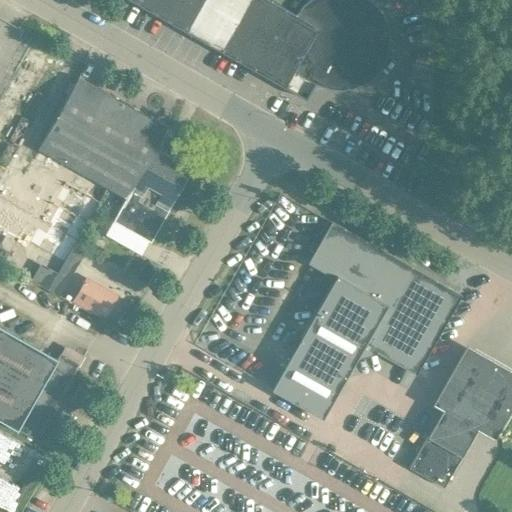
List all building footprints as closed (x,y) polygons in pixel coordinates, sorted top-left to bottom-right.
[(130,0),(185,30),(202,0),(130,0)] [(307,0),(302,5),(295,14),(270,0),(202,0),(185,30),(305,99),(314,83),(324,87),(332,89),(340,90),(352,89),(364,83),(374,75),(382,65),(387,53),(389,39),(387,26),(382,14),(374,4),(368,0),(307,0)] [(235,60),(221,52),(214,65),(228,73),(235,60)] [(113,220),(148,240),(189,168),(154,148),(166,128),(146,116),(130,107),(129,107),(77,78),(37,149),(108,189),(125,198),(113,220)] [(458,295),(332,223),(309,262),(334,276),(270,389),(321,418),(364,343),(414,371),(458,295)] [(87,276),(75,299),(109,316),(121,294),(87,276)] [(0,420),(34,440),(77,363),(59,353),(56,359),(0,326),(0,420)] [(449,423),(437,440),(429,437),(428,433),(426,436),(407,468),(444,490),(483,425),(499,435),(511,412),(511,368),(475,346),(443,399),(449,423)]
